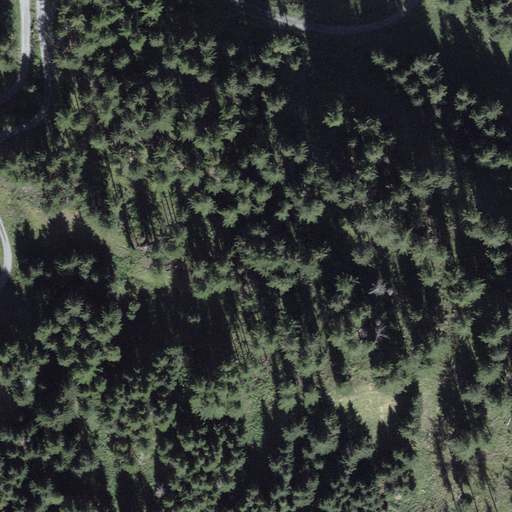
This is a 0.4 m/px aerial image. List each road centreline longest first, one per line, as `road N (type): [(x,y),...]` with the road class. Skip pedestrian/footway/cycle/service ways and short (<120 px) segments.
road 1 (track): [(231,0),(286,21),(341,29),(387,24),(415,0)]
road 2 (track): [(48,0),(42,118),(0,140)]
